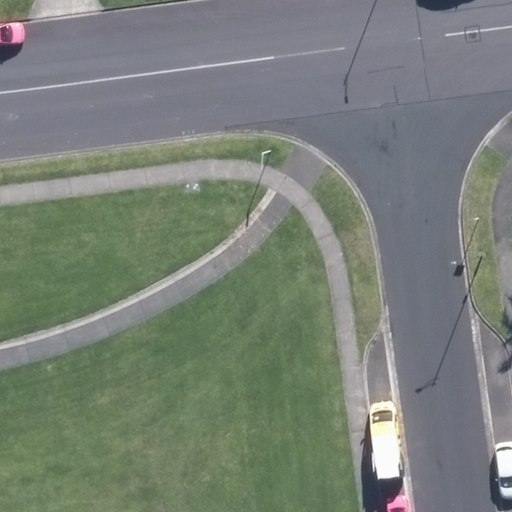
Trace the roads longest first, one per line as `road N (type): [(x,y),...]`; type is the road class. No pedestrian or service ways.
road 1 (residential): [(453,511),(385,42)]
road 2 (residential): [(0,94),(385,42)]
road 3 (residential): [(385,42),(511,27)]
